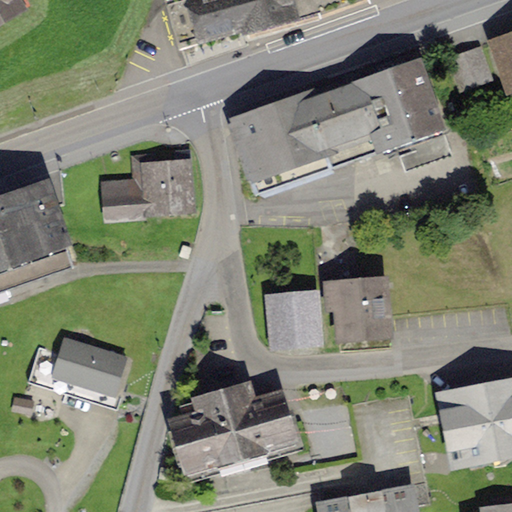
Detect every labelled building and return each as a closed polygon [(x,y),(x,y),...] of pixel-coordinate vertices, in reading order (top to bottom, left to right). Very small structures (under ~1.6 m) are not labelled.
[(0,0),(0,30),(29,14),(20,0),(0,0)] [(191,0),(166,6),(180,57),(267,38),(371,1),(371,0),(191,0)] [(511,100),(511,40),(490,48),(509,102),(511,100)] [(480,50),(446,62),(458,98),(493,86),(480,50)] [(418,59),(307,99),(330,168),(375,153),(378,161),(446,137),(418,59)] [(307,99),(227,125),(251,194),(330,168),(307,99)] [(190,153),(131,158),(132,181),(102,183),(105,226),(195,219),(190,153)] [(47,194),(0,209),(0,308),(15,304),(12,296),(73,276),(47,194)] [(338,347),(388,345),(385,287),(327,290),(328,315),(337,314),(338,347)] [(321,300),(267,303),(270,355),(324,352),(321,300)] [(118,412),(133,362),(64,342),(60,354),(39,348),(28,385),(118,412)] [(511,386),(438,401),(453,479),(511,467),(511,386)] [(193,420),(168,427),(184,484),(299,453),(284,397),(257,404),(252,387),(189,404),(193,420)] [(416,511),(413,492),(314,510),(314,511),(416,511)]
